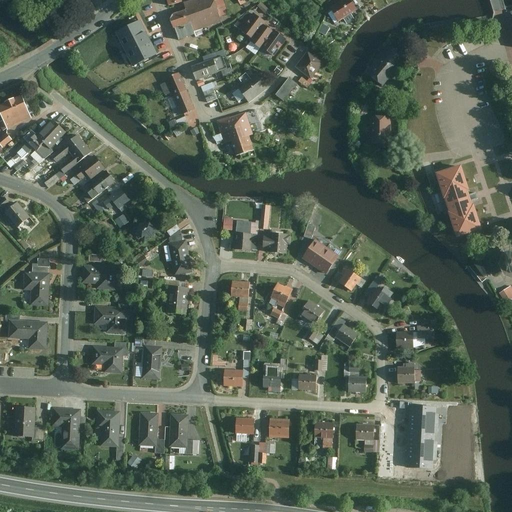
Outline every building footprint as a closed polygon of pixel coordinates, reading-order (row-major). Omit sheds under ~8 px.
[(213,0),(198,0),(184,5),(187,12),(174,16),(171,22),(174,31),(175,31),(191,25),(194,33),(222,23),(213,0)] [(357,14),(349,1),(331,12),(339,25),(357,14)] [(266,24),(255,15),(242,33),(253,41),(264,26),(266,24)] [(139,22),(116,33),(132,66),(156,55),(139,22)] [(191,25),(175,31),(180,43),(195,37),(194,33),(191,25)] [(274,33),(264,26),(253,41),(251,44),(261,51),(263,50),(274,33)] [(286,42),(274,33),(263,50),(274,58),(286,42)] [(405,63),(390,51),(369,75),(384,88),(405,63)] [(324,66),(309,55),(298,70),(312,81),(324,66)] [(213,61),(191,69),(196,83),(218,75),(213,61)] [(179,75),(166,81),(174,99),(187,93),(179,75)] [(267,90),(255,75),(250,79),(247,75),(239,80),(242,84),(237,88),(249,104),(267,90)] [(299,87),(290,80),(276,96),(285,103),(299,87)] [(209,103),(220,100),(216,89),(221,87),(219,81),(203,87),(209,103)] [(195,112),(187,93),(174,99),(182,117),(195,112)] [(32,119),(23,97),(0,105),(0,111),(7,129),(32,119)] [(246,115),(218,124),(225,144),(231,142),(236,157),(254,151),(249,137),(253,135),(246,115)] [(393,117),(368,117),(367,145),(393,145),(393,117)] [(39,136),(45,141),(58,126),(52,120),(39,136)] [(67,133),(58,126),(45,141),(43,143),(52,150),(67,133)] [(0,138),(3,147),(14,143),(10,133),(0,137),(0,138)] [(70,153),(71,155),(84,145),(77,136),(64,146),(65,148),(52,157),(57,163),(70,153)] [(91,153),(84,145),(71,155),(73,158),(60,168),(65,174),(91,153)] [(9,163),(13,168),(25,158),(21,153),(9,163)] [(105,169),(94,156),(81,167),(91,180),(105,169)] [(466,164),(440,173),(460,237),(486,229),(476,197),(466,164)] [(116,182),(107,171),(90,184),(99,195),(116,182)] [(130,202),(119,189),(109,198),(120,211),(130,202)] [(34,220),(18,203),(5,215),(21,232),(34,220)] [(271,205),(261,204),(259,231),(270,229),(271,205)] [(233,220),(223,218),(220,230),(234,230),(233,220)] [(158,231),(146,219),(133,230),(145,243),(158,231)] [(310,224),(307,237),(315,239),(318,226),(310,224)] [(253,235),(235,233),(233,250),(251,252),(253,235)] [(269,236),(264,236),(262,249),(268,250),(268,253),(288,255),(290,235),(270,233),(269,236)] [(316,240),(304,260),(317,268),(329,248),(316,240)] [(188,241),(169,244),(175,275),(194,272),(188,241)] [(329,248),(317,268),(330,276),(342,256),(329,248)] [(484,279),(492,273),(496,278),(503,272),(489,253),(474,265),(484,279)] [(509,276),(511,275),(511,256),(506,257),(503,267),(509,276)] [(33,274),(51,275),(51,260),(38,259),(38,265),(33,265),(33,274)] [(118,266),(84,265),(83,283),(100,283),(100,289),(117,290),(118,266)] [(362,278),(346,267),(337,281),(353,291),(362,278)] [(33,274),(25,274),(24,291),(32,291),(31,306),(49,307),(51,275),(33,274)] [(250,283),(232,282),(231,297),(249,299),(250,283)] [(380,284),(368,301),(380,310),(392,293),(380,284)] [(293,292),(278,285),(271,299),(278,303),(278,305),(285,308),(293,292)] [(190,289),(169,287),(167,312),(188,314),(190,289)] [(511,301),(511,288),(500,295),(506,305),(511,301)] [(323,312),(309,302),(300,314),(314,325),(323,312)] [(127,309),(96,307),(94,324),(107,325),(107,333),(125,334),(127,309)] [(273,314),(282,319),(285,312),(277,307),(273,314)] [(49,324),(11,322),(10,339),(27,340),(27,350),(48,351),(49,324)] [(358,335),(344,325),(336,337),(350,347),(358,335)] [(310,337),(319,344),(325,336),(316,329),(310,337)] [(413,332),(396,332),(396,349),(413,349),(413,332)] [(164,348),(146,347),(143,379),(161,381),(164,348)] [(125,349),(93,348),(92,365),(106,366),(105,373),(123,374),(125,349)] [(406,368),(397,369),(398,385),(415,384),(414,364),(405,365),(406,368)] [(244,371),(225,370),(224,386),(243,387),(244,371)] [(281,374),(264,373),(264,387),(281,388),(281,374)] [(316,376),(299,375),(298,390),(316,391),(316,376)] [(366,378),(349,377),(349,393),(366,393),(366,378)] [(438,409),(407,408),(406,471),(436,471),(438,409)] [(36,409),(14,409),(13,437),(35,437),(36,409)] [(82,411),(54,409),(53,427),(63,427),(62,449),(80,450),(82,411)] [(121,412),(98,412),(97,429),(103,429),(102,447),(120,447),(120,437),(121,412)] [(159,415),(141,414),(139,445),(157,446),(157,440),(159,415)] [(189,417),(171,416),(169,448),(188,449),(189,417)] [(255,420),(237,419),(236,434),(254,436),(255,420)] [(290,421),(270,420),(269,437),(289,438),(290,421)] [(335,423),(316,422),(315,437),(335,438),(335,423)] [(375,425),(357,424),(356,440),(375,441),(375,425)] [(167,441),(157,440),(157,446),(156,453),(166,454),(167,441)] [(391,477),(397,477),(397,469),(393,469),(393,453),(382,453),(382,474),(391,474),(391,477)] [(137,466),(143,459),(136,454),(131,462),(137,466)] [(336,459),(328,459),(328,473),(336,473),(336,459)]
